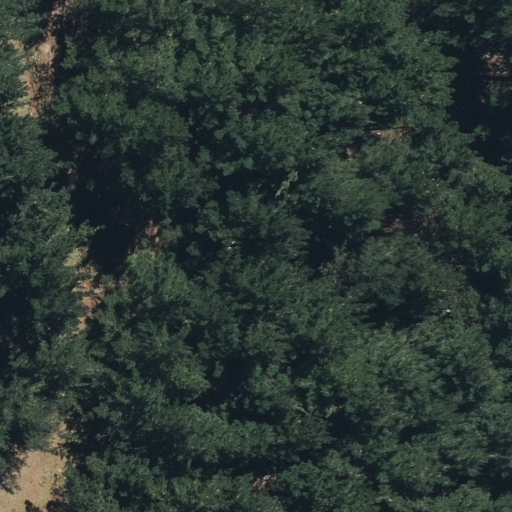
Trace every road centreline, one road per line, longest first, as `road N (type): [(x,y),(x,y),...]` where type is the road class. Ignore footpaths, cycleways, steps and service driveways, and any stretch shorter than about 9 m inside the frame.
road 1 (track): [(0,503),(19,501),(70,281),(0,44)]
road 2 (track): [(374,0),(481,142),(511,232)]
